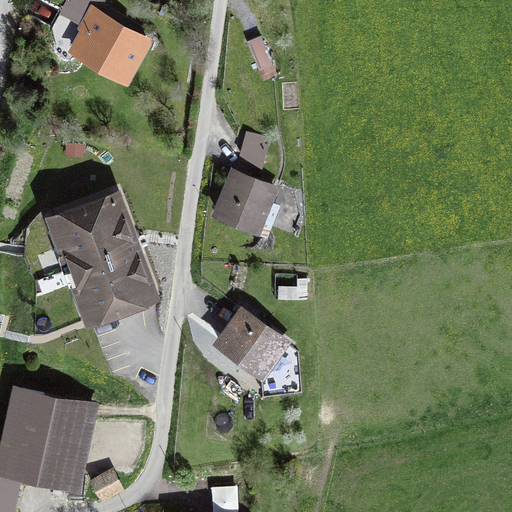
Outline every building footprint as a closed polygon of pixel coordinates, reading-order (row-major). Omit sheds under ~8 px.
[(77,0),(91,8),(83,23),(87,25),(74,48),(126,77),(147,39),(96,10),(101,0),(77,0)] [(261,35),(247,40),(259,68),(272,63),(261,35)] [(266,146),(246,139),(242,153),(261,166),(266,146)] [(266,201),(273,185),(235,170),(218,212),(265,232),(277,206),(266,201)] [(53,216),(90,317),(153,294),(115,193),(53,216)] [(0,268),(0,314),(7,316),(18,273),(0,268)] [(243,308),(219,339),(261,371),(284,341),(243,308)] [(284,341),(261,371),(262,393),(300,391),(298,351),(284,341)] [(92,403),(18,387),(5,445),(0,444),(0,506),(8,509),(17,468),(75,480),(92,403)] [(118,487),(109,471),(91,481),(101,497),(118,487)]
